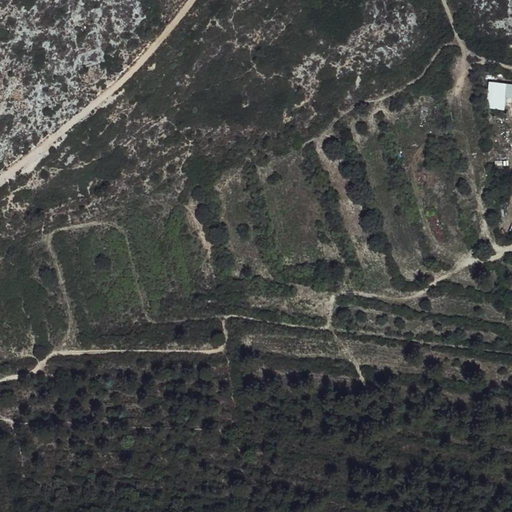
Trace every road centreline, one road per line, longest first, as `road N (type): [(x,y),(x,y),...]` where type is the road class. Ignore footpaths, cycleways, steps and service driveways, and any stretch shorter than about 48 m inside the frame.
road 1 (track): [(0,379),(60,353),(219,349),(223,318),(232,314),(511,353)]
road 2 (track): [(0,176),(116,89),(195,0)]
road 3 (track): [(466,263),(484,230),(457,97),(464,72),(480,58),(511,66)]
road 4 (track): [(326,327),(338,294),(407,299),(466,263),(511,248)]
